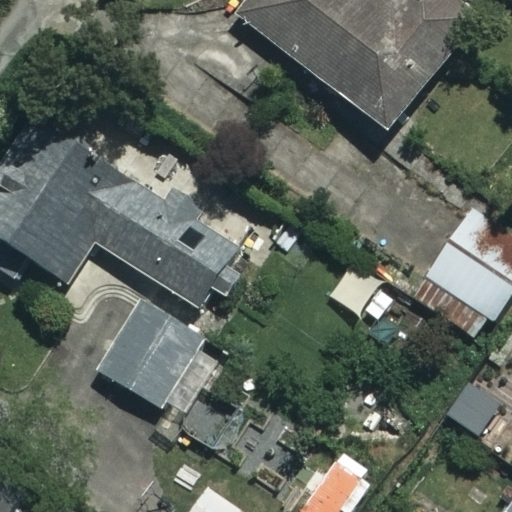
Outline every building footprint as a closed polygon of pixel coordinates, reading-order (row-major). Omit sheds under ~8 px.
[(407,0),(400,9),(388,0),(252,0),(239,17),(387,134),(475,22),(446,0),(407,0)] [(242,244),(38,119),(0,180),(0,243),(69,285),(92,246),(200,312),(242,244)] [(511,294),(511,287),(448,246),(414,300),(482,343),(511,294)] [(200,338),(141,303),(100,373),(159,408),(200,338)] [(69,511),(57,503),(51,511),(69,511)]
